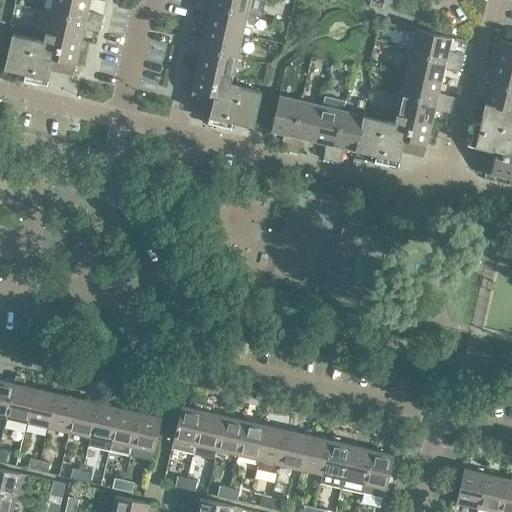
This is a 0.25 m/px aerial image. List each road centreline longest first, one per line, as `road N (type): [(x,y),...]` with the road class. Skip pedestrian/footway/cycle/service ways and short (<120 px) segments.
road 1 (residential): [(441,417),(222,369),(183,372),(160,363),(111,295),(86,285)]
road 2 (residential): [(447,183),(440,196),(125,121)]
road 3 (residential): [(447,183),(493,0)]
road 4 (residential): [(125,121),(133,84),(168,53),(159,0)]
road 5 (residential): [(125,121),(0,94)]
road 6 (residential): [(14,300),(42,176)]
road 7 (residential): [(114,163),(86,285)]
